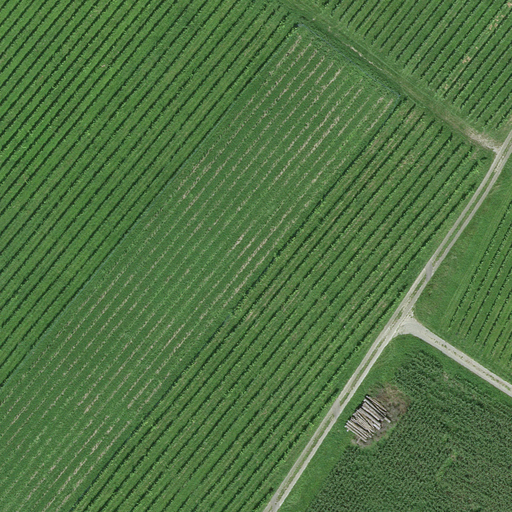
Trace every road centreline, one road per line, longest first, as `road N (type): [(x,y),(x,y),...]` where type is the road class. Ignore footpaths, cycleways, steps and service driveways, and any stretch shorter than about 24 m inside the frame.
road 1 (track): [(272,511),(511,145)]
road 2 (track): [(504,158),(288,0)]
road 3 (track): [(399,321),(511,390)]
